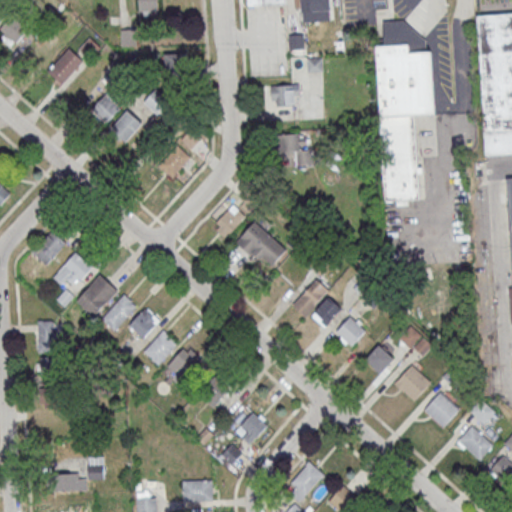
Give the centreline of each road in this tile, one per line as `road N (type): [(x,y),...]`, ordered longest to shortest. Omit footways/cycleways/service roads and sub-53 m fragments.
road 1 (residential): [(447,511),(0,108)]
road 2 (residential): [(154,247),(226,163),(221,0)]
road 3 (residential): [(0,345),(58,185),(70,172)]
road 4 (residential): [(253,511),(257,482),(325,402)]
